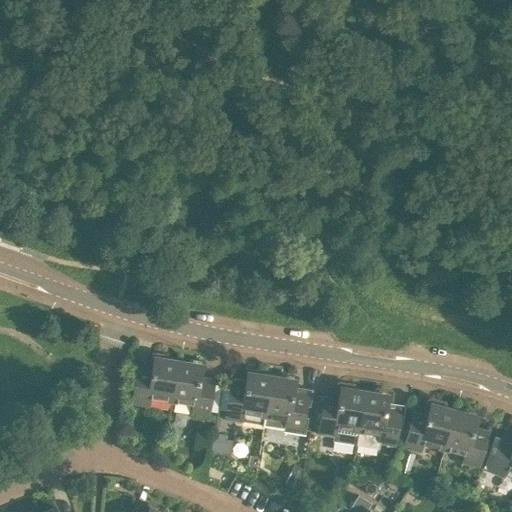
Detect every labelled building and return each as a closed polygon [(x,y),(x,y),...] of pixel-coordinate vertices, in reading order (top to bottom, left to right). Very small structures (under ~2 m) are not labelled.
[(149,398),(171,401),(177,361),(153,357),(150,377),(136,374),(131,403),(148,405),(149,398)] [(177,361),(171,401),(192,405),(191,412),(208,415),(212,387),(198,384),(201,365),(177,361)] [(243,413),(264,417),(270,376),(246,372),(243,392),(229,390),(224,418),(241,421),(243,413)] [(270,376),(264,417),(285,420),(284,427),(301,430),(306,401),(292,399),(295,380),(270,376)] [(357,431),(364,391),(340,387),(336,406),(322,404),(318,433),(335,435),(334,443),(356,445),(357,431)] [(394,445),(399,417),(385,414),(388,395),(364,391),(357,431),(356,445),(377,447),(377,442),(394,445)] [(422,444),(443,449),(453,410),(430,403),(425,422),(411,419),(403,447),(420,451),(422,444)] [(453,410),(443,449),(464,455),(462,462),(478,467),(486,439),(472,435),(477,416),(453,410)] [(223,437),(213,436),(211,459),(221,460),(223,437)] [(506,469),(511,471),(511,447),(511,449),(498,443),(487,470),(503,476),(506,469)] [(258,458),(250,456),(248,466),(256,470),(258,458)] [(407,476),(409,465),(397,462),(394,474),(407,476)] [(302,477),(306,470),(296,464),(282,488),(299,497),(302,477)] [(370,511),(367,509),(371,503),(358,495),(349,508),(341,503),(335,511),(370,511)]
